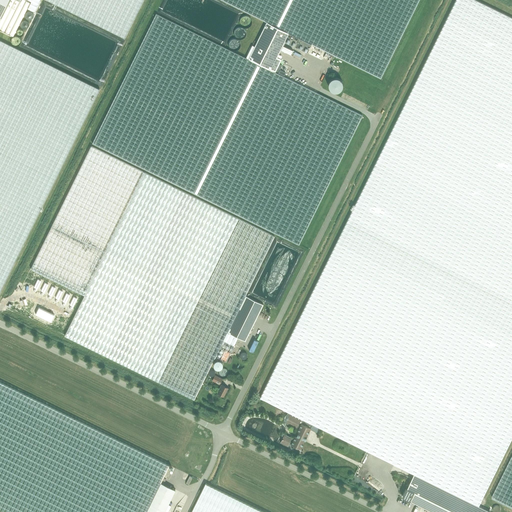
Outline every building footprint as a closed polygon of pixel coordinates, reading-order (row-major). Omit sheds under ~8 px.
[(0,0),(0,291),(100,89),(0,39),(0,19),(9,0),(17,0),(20,1),(20,0),(29,0),(31,1),(28,8),(34,12),(40,0),(47,0),(125,38),(143,0),(0,0)] [(156,14),(92,143),(299,245),(362,115),(275,72),(282,59),(277,57),(281,50),(291,54),(293,50),(283,45),(285,42),(307,53),(312,44),(381,78),(419,0),(221,0),(267,22),(255,46),(252,45),(246,58),(156,14)] [(511,18),(475,0),(456,0),(260,398),(312,424),(321,428),(414,474),(407,488),(406,488),(401,497),(410,501),(410,500),(434,511),(489,511),(490,511),(478,506),(511,437),(511,18)] [(253,22),(253,21),(253,19),(252,18),(252,17),(251,16),(250,16),(249,15),(248,15),(246,15),(245,15),(244,15),(243,16),(242,16),(241,17),(241,18),(240,19),(240,21),(240,22),(240,23),(241,24),(242,25),(243,26),(244,27),(245,27),(246,27),(248,27),(249,27),(251,26),(252,25),(252,23),(253,22)] [(245,35),(246,33),(245,32),(245,31),(245,30),(244,29),(243,28),(242,28),(241,27),(240,27),(239,27),(238,28),(236,28),(236,29),(235,30),(234,31),(234,32),(234,33),(234,34),(234,35),(235,36),(235,37),(236,38),(237,39),(238,39),(239,39),(240,39),(241,39),(243,38),(244,38),(245,37),(245,36),(245,35)] [(240,46),(240,44),(240,43),(239,42),(239,41),(238,40),(237,40),(236,39),(235,39),(234,39),(233,39),(232,39),(231,40),(230,40),(229,41),(229,42),(228,44),(229,46),(229,47),(229,48),(230,49),(231,49),(232,50),(233,50),(234,50),(235,50),(237,50),(237,49),(238,49),(239,48),(240,47),(240,46)] [(274,236),(174,186),(91,146),(31,269),(84,294),(65,335),(194,399),(215,356),(226,361),(238,337),(246,341),(263,304),(245,295),(274,236)] [(54,315),(38,307),(35,313),(51,321),(54,315)] [(225,366),(225,365),(225,363),(224,362),(224,361),(223,361),(222,360),(220,360),(218,360),(217,360),(216,361),(216,362),(215,363),(215,364),(215,365),(215,367),(216,368),(216,369),(218,370),(219,370),(221,370),(222,369),(223,369),(224,368),(225,367),(225,366)] [(215,375),(212,381),(220,385),(222,379),(223,379),(215,375)] [(163,511),(175,489),(161,482),(169,465),(41,402),(0,381),(0,511),(264,511),(206,483),(191,511),(163,511)] [(224,396),(228,388),(222,385),(217,393),(224,396)] [(285,421),(285,422),(298,429),(294,438),(283,433),(282,439),(283,439),(281,442),(280,442),(288,446),(289,443),(300,449),(310,429),(311,428),(310,427),(312,424),(288,412),(287,414),(286,415),(284,416),(284,418),(284,420),(284,421),(285,421)] [(312,424),(310,427),(311,428),(310,429),(318,433),(321,428),(312,424)] [(511,456),(492,497),(511,507),(511,456)]
